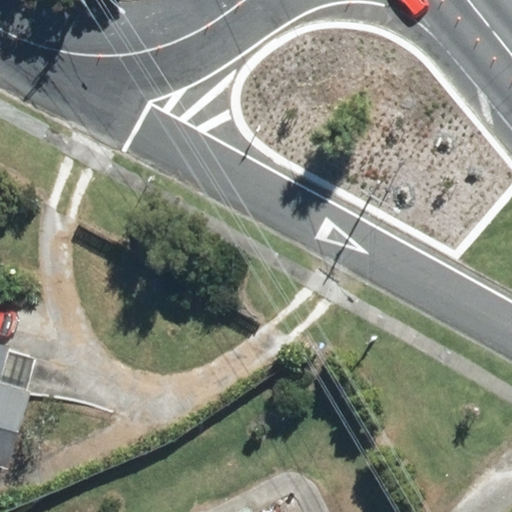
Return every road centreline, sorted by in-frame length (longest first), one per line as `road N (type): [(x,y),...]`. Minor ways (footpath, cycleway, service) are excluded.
road 1 (residential): [(511,338),(143,131),(45,50)]
road 2 (residential): [(261,0),(223,33),(175,57),(129,66),(45,50)]
